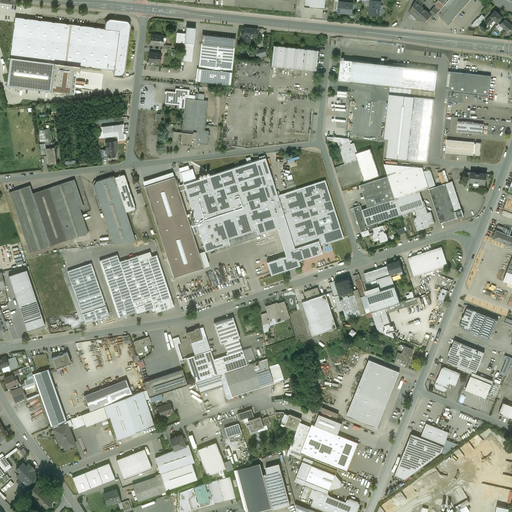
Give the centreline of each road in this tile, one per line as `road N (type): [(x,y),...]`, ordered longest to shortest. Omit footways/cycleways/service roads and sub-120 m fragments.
road 1 (residential): [(360,263),(183,320),(0,349)]
road 2 (tertiary): [(511,49),(142,9)]
road 3 (residential): [(54,475),(222,409),(263,401)]
road 4 (residential): [(129,165),(321,143)]
road 5 (residential): [(474,245),(417,391)]
road 6 (residential): [(129,165),(142,9)]
road 7 (residential): [(0,180),(129,165)]
road 8 (residential): [(417,391),(368,511)]
road 9 (residential): [(360,263),(321,143)]
